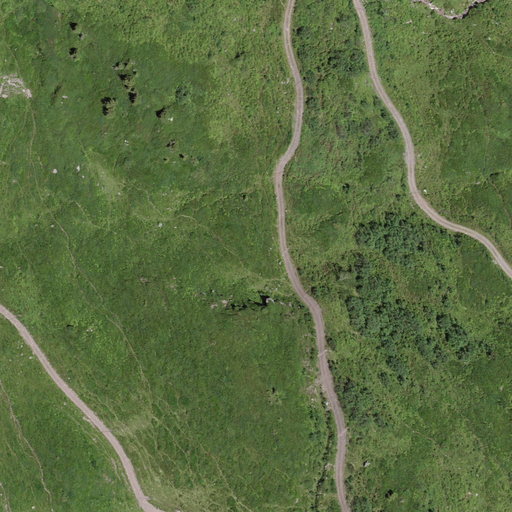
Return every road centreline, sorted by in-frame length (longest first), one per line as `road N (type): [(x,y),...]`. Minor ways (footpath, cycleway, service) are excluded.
road 1 (track): [(291,0),(286,26),(298,82),(297,131),(278,170),(277,194),(288,269),(315,315),(338,418),(344,511)]
road 2 (track): [(511,275),(488,244),(429,213),(412,189),(406,138),(373,71),(355,0)]
road 3 (track): [(152,511),(108,433),(0,308)]
